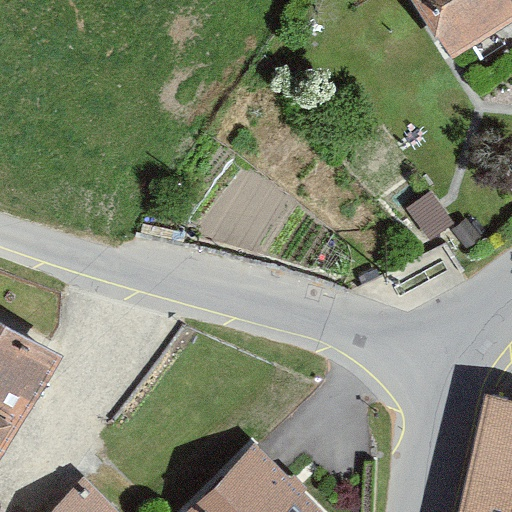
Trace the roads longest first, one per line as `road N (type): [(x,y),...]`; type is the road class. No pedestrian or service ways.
road 1 (residential): [(0,231),(114,273),(459,366)]
road 2 (unknown): [(10,511),(114,273)]
road 3 (residential): [(459,366),(427,511)]
